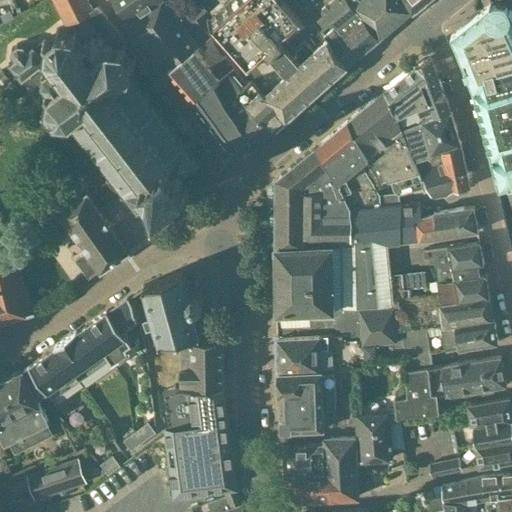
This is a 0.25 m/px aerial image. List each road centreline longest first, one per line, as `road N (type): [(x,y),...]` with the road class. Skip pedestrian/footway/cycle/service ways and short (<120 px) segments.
road 1 (residential): [(511,296),(446,53),(425,25)]
road 2 (residential): [(270,511),(249,432),(244,311),(219,246)]
road 3 (residential): [(0,352),(44,331),(151,253),(219,246)]
road 4 (residential): [(425,25),(244,181)]
road 5 (residential): [(282,511),(511,466)]
road 6 (residential): [(244,181),(102,0)]
